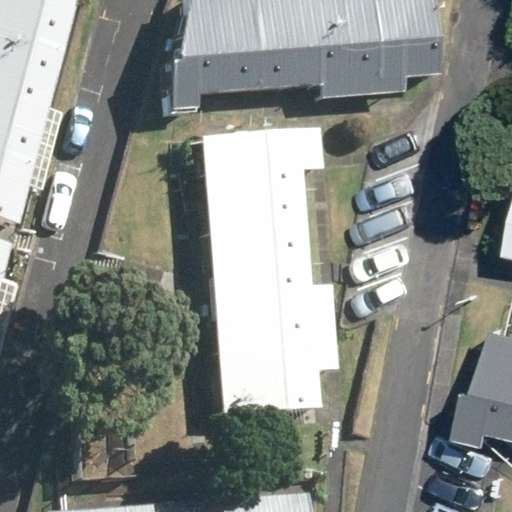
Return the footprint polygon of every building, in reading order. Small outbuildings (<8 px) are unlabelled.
[(0,0),(0,217),(18,225),(76,0),(0,0)] [(435,0),(190,0),(176,61),(168,61),(171,111),(171,115),(198,115),(198,110),(200,110),(200,94),(318,86),(318,101),(406,92),(406,77),(441,76),(442,37),(435,0)] [(319,126),(198,136),(221,415),(323,407),(320,374),(339,372),(332,284),(313,286),(304,172),(323,171),(319,126)] [(0,287),(12,244),(0,240),(0,287)] [(511,326),(502,383),(493,384),(481,430),(510,440),(511,434),(511,326)] [(315,511),(314,487),(38,506),(38,511),(315,511)]
